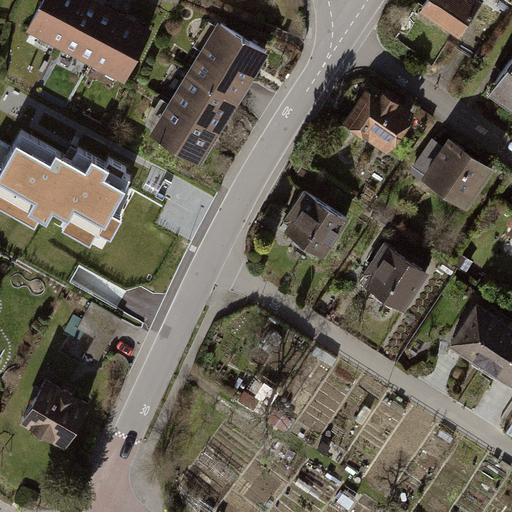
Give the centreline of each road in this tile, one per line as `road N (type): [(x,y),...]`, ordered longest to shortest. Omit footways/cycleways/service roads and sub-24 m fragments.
road 1 (residential): [(211,263),(511,450)]
road 2 (residential): [(211,263),(263,160),(343,36)]
road 3 (residential): [(97,499),(211,263)]
road 4 (residential): [(343,36),(511,152)]
